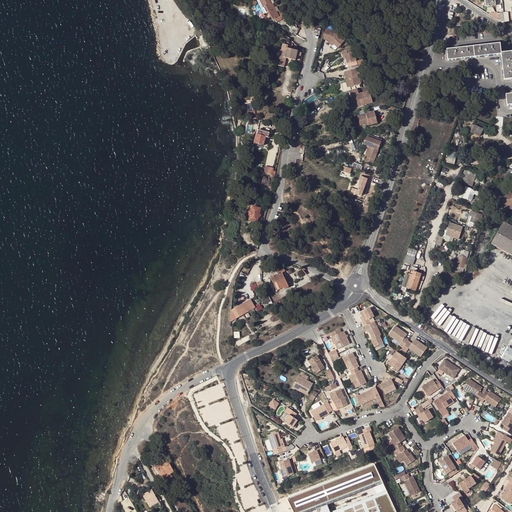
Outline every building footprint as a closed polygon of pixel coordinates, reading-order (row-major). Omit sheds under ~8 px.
[(259,0),(264,8),(265,7),(270,15),(271,14),(273,18),(283,13),(279,5),(275,7),(273,3),(271,4),(269,0),(259,0)] [(298,28),(292,26),(289,32),(296,35),(299,30),(299,29),(298,28)] [(328,39),(334,44),(338,48),(345,40),(341,36),(340,37),(333,31),(326,29),(323,39),(326,40),(328,39)] [(286,58),(295,61),(297,55),(297,52),(298,51),(291,49),(292,44),(287,42),(285,50),(280,49),(279,57),(280,57),(278,66),(284,67),(286,58)] [(448,61),(501,55),(504,80),(511,79),(511,51),(501,53),(500,44),(446,50),(448,61)] [(345,55),(345,58),(347,63),(356,61),(354,52),(352,53),(351,49),(341,51),(342,55),(345,55)] [(358,68),(345,71),(346,79),(360,83),(361,83),(359,75),(358,68)] [(358,105),(358,106),(373,102),(370,91),(359,94),(357,89),(349,91),(350,96),(353,95),(355,95),(358,105)] [(378,122),(375,111),(358,115),(361,125),(369,122),(370,124),(378,122)] [(483,129),(471,123),(468,130),(479,136),(483,129)] [(269,134),(256,130),(253,143),(263,145),(265,138),(268,138),(269,134)] [(380,142),(365,136),(363,144),(369,146),(365,158),(364,161),(372,164),(380,142)] [(270,175),(266,192),(271,193),(276,172),(273,171),(274,168),(270,167),(268,174),(270,175)] [(464,174),(463,177),(474,182),(474,181),(477,182),(478,179),(475,178),(477,174),(465,169),(463,173),(464,174)] [(368,174),(360,171),(358,179),(359,180),(357,184),(358,185),(357,189),(358,189),(357,193),(360,195),(368,174)] [(461,182),(472,186),(474,182),(463,177),(461,182)] [(502,205),(511,204),(511,195),(502,196),(502,205)] [(251,205),(248,220),(259,222),(262,207),(251,205)] [(472,216),(470,221),(479,225),(483,214),(471,210),(469,215),(472,216)] [(492,244),(511,255),(511,226),(504,222),(492,244)] [(450,223),(446,235),(459,239),(463,227),(450,223)] [(409,247),(405,262),(414,264),(417,249),(409,247)] [(461,252),(456,267),(464,269),(465,268),(466,268),(467,265),(466,264),(469,254),(461,252)] [(277,270),(278,274),(271,277),(273,282),(276,280),(280,289),(284,287),(285,289),(289,286),(283,272),(285,270),(284,267),(277,270)] [(408,282),(410,282),(407,288),(415,290),(422,273),(417,271),(418,268),(414,267),(413,270),(411,269),(410,273),(411,274),(408,282)] [(232,310),(231,321),(256,307),(251,298),(232,310)] [(373,318),(374,317),(370,308),(361,312),(363,316),(365,321),(362,322),(364,326),(366,326),(370,324),(368,320),(373,318)] [(373,339),(372,339),(375,347),(384,343),(381,336),(382,335),(376,321),(375,322),(370,324),(366,326),(368,330),(369,330),(373,339)] [(401,343),(400,345),(403,348),(408,342),(409,340),(405,338),(407,335),(396,326),(389,335),(394,339),(401,343)] [(351,343),(345,330),(342,331),(341,328),(331,332),(332,334),(333,336),(334,335),(337,342),(336,342),(338,348),(351,343)] [(402,350),(406,353),(407,352),(409,349),(420,356),(421,357),(427,348),(416,340),(412,345),(408,342),(403,348),(402,350)] [(511,348),(507,346),(501,357),(511,362),(511,348)] [(360,366),(354,352),(344,356),(348,367),(349,367),(351,370),(358,367),(360,366)] [(397,370),(402,364),(403,365),(407,359),(399,354),(397,352),(389,364),(397,370)] [(326,367),(318,354),(310,359),(317,372),(326,367)] [(461,370),(447,360),(440,369),(455,380),(461,370)] [(351,370),(352,374),(351,374),(354,382),(356,387),(367,383),(361,370),(360,370),(358,367),(351,370)] [(327,371),(331,379),(335,378),(331,369),(327,371)] [(301,376),(299,375),(294,384),(302,388),(308,392),(313,383),(307,380),(301,376)] [(396,389),(392,379),(381,384),(385,393),(396,389)] [(484,389),(471,380),(464,389),(471,394),(472,393),(477,397),(476,398),(480,401),(485,395),(483,394),(481,392),(484,389)] [(422,389),(428,397),(440,390),(443,388),(439,382),(435,384),(434,381),(422,389)] [(335,382),(325,387),(327,390),(337,386),(335,382)] [(348,404),(341,388),(330,393),(333,401),(334,401),(336,400),(339,408),(348,404)] [(357,396),(361,405),(376,398),(377,401),(381,400),(376,388),(357,396)] [(314,400),(318,393),(315,390),(310,397),(314,400)] [(480,401),(484,404),(486,401),(497,408),(502,400),(491,392),(488,397),(485,395),(480,401)] [(455,403),(448,393),(434,403),(440,411),(445,408),(446,409),(447,409),(455,403)] [(276,409),(280,403),(273,398),(269,405),(276,409)] [(429,401),(422,406),(424,409),(431,404),(429,401)] [(330,412),(324,403),(311,411),(316,420),(330,412)] [(285,421),(293,426),(295,424),(298,419),(295,417),(297,412),(290,407),(287,412),(290,414),(285,421)] [(446,409),(445,408),(440,411),(444,417),(450,413),(447,409),(446,409)] [(423,420),(421,415),(425,412),(424,410),(417,414),(422,421),(423,420)] [(425,412),(421,415),(423,420),(426,424),(434,418),(429,410),(425,412)] [(511,430),(511,415),(510,414),(503,425),(505,427),(503,430),(511,435),(511,433),(511,431),(511,430)] [(320,430),(332,424),(328,415),(316,421),(320,430)] [(363,429),(364,432),(359,434),(361,438),(364,448),(366,452),(376,447),(370,430),(372,430),(370,426),(363,429)] [(399,428),(389,434),(393,440),(396,446),(395,447),(393,447),(396,451),(403,447),(403,446),(400,443),(406,439),(399,428)] [(268,434),(274,453),(283,450),(282,447),(282,446),(280,438),(278,430),(268,434)] [(499,439),(496,445),(491,453),(500,457),(508,444),(511,446),(511,444),(511,440),(500,434),(497,438),(499,439)] [(344,436),(331,442),(335,452),(340,450),(348,446),(350,450),(354,448),(348,437),(345,439),(344,436)] [(469,442),(466,436),(453,444),(459,453),(471,445),(472,448),(476,446),(472,440),(469,442)] [(324,455),(321,447),(316,448),(317,450),(308,453),(311,462),(321,458),(320,456),(324,455)] [(407,466),(415,460),(412,456),(411,457),(410,454),(407,450),(406,451),(403,447),(396,451),(395,452),(398,456),(400,455),(407,466)] [(448,457),(440,462),(444,468),(443,469),(447,475),(456,470),(448,457)] [(279,461),(281,468),(280,468),(283,476),(293,472),(289,458),(279,461)] [(477,458),(470,469),(473,471),(475,468),(480,471),(485,463),(477,458)] [(161,467),(160,465),(155,467),(160,476),(161,475),(164,480),(171,476),(170,474),(174,472),(168,461),(164,463),(165,465),(161,467)] [(288,497),(293,511),(300,511),(382,479),(375,461),(288,497)] [(496,461),(492,467),(498,471),(502,465),(496,461)] [(409,474),(401,478),(403,483),(405,482),(411,496),(420,492),(414,478),(411,479),(409,474)] [(476,484),(479,478),(473,474),(471,477),(466,480),(464,482),(459,485),(464,493),(468,490),(476,485),(476,484)] [(511,477),(508,475),(506,478),(509,481),(505,486),(506,487),(499,497),(509,504),(511,498),(511,477)] [(377,511),(394,511),(386,489),(329,511),(369,511),(376,509),(377,511)] [(152,490),(143,495),(150,507),(159,502),(152,490)] [(460,511),(466,511),(458,500),(462,497),(459,494),(452,499),(454,503),(451,505),(452,506),(455,511),(458,511),(460,511)] [(506,511),(496,503),(489,511),(490,511),(506,511)]
